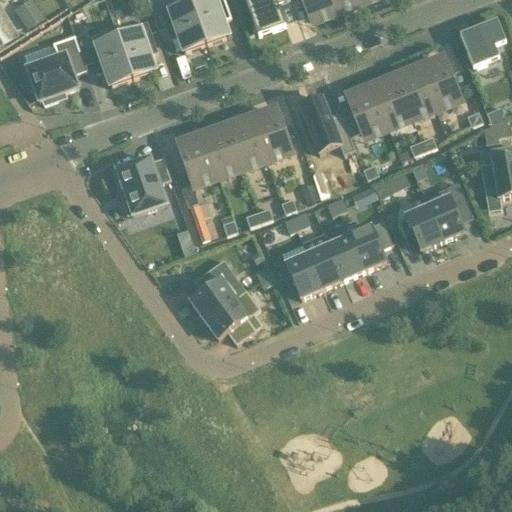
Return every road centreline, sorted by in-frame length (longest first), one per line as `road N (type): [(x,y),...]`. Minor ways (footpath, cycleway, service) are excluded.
road 1 (residential): [(53,156),(193,355),(214,366),(242,365),(511,246)]
road 2 (residential): [(53,156),(471,0)]
road 3 (residential): [(0,439),(11,418),(0,310)]
